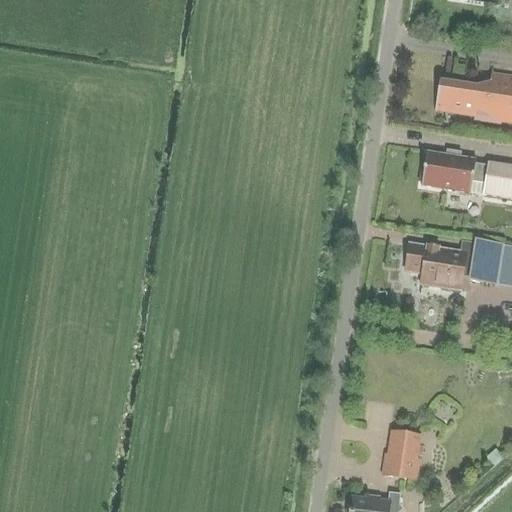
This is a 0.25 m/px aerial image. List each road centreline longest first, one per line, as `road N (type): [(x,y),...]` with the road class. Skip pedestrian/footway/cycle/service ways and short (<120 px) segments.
road 1 (unclassified): [(315,511),(395,0)]
road 2 (unknown): [(344,327),(461,342),(484,299)]
road 3 (unknown): [(374,131),(511,152)]
